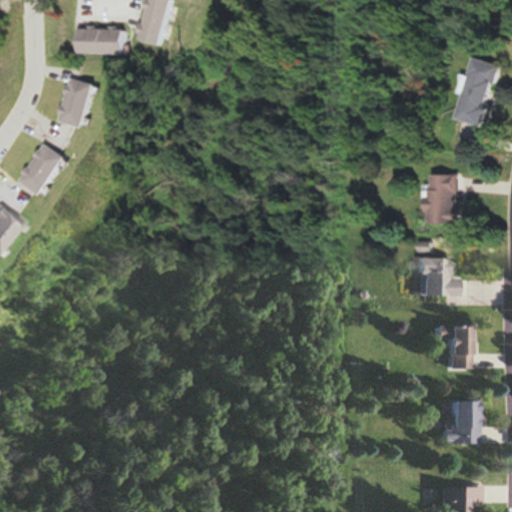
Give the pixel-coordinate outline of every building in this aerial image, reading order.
[(182,14),(179,43),(212,47),(218,0),(199,0),(199,2),(192,1),(190,15),(182,14)] [(483,127),(502,66),(477,57),(457,119),(483,127)] [(61,121),(87,128),(98,85),(72,78),(61,121)] [(22,182),(46,196),(70,158),(46,143),(22,182)] [(458,223),(459,175),(432,174),(431,222),(458,223)] [(0,213),(0,249),(25,226),(8,207),(0,213)] [(419,296),(460,297),(460,279),(449,279),(449,258),(420,258),(419,296)] [(448,370),(472,370),(473,327),(436,326),(435,344),(448,344),(448,370)] [(479,445),(479,402),(442,402),(442,445),(479,445)] [(458,511),(457,511),(467,511),(467,506),(480,506),(480,487),(439,487),(439,511),(458,511)]
